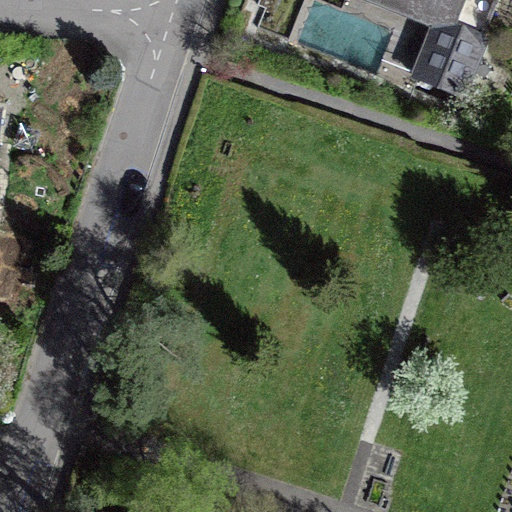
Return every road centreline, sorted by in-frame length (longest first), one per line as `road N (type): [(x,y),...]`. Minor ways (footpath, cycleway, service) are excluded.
road 1 (residential): [(6,511),(163,36)]
road 2 (residential): [(0,6),(99,14),(163,36)]
